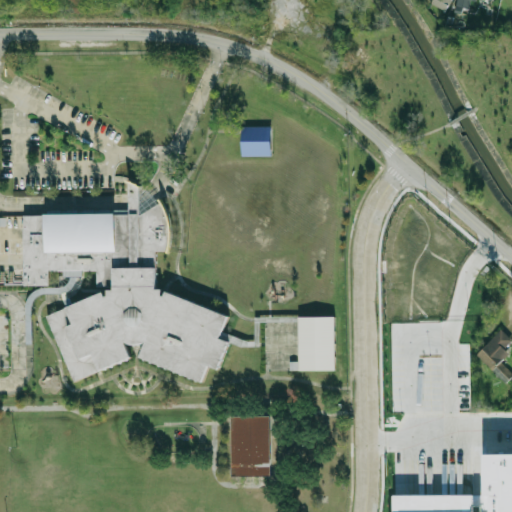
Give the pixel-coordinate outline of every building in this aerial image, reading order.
[(447,10),(451,0),(434,0),(433,3),(447,10)] [(458,0),(457,5),(473,9),(475,0),(458,0)] [(243,124),(273,125),(272,154),(243,154),(243,130),(243,124)] [(169,289),(233,315),(229,332),(226,338),(231,340),(221,369),(210,365),(204,381),(141,357),(148,341),(142,343),(137,344),(134,344),(126,341),(133,356),(79,382),(51,316),(110,289),(112,294),(115,292),(115,287),(118,287),(118,284),(99,285),(99,268),(85,268),(66,269),(51,269),(51,284),(25,284),(25,214),(47,214),(47,212),(118,211),(118,213),(131,213),(131,202),(130,178),(142,184),(141,200),(141,214),(143,214),(164,200),(171,217),(172,234),(169,251),(158,251),(158,288),(164,287),(164,293),(167,294),(169,289)] [(77,276),(85,276),(85,268),(66,269),(66,276),(72,276),(72,277),(71,280),(70,283),(66,286),(63,286),(43,287),(39,289),(36,291),(31,295),(28,300),(28,304),(29,342),(34,342),(33,305),(34,301),(35,298),(39,295),(44,292),(64,292),(69,290),(72,288),(75,285),(77,281),(77,276)] [(244,347),(231,340),(226,338),(229,332),(250,341),(257,341),(257,319),(257,315),(300,315),(300,320),(266,320),(266,347),(244,347)] [(337,315),(337,369),(268,369),(266,369),(266,347),(266,320),(300,320),(300,315),(337,315)] [(508,355),(491,340),(477,354),(494,370),(508,355)] [(232,415),(232,474),(270,474),(269,415),(232,415)] [(511,511),(395,511),(395,495),(494,493),(493,455),(511,454),(511,511)]
